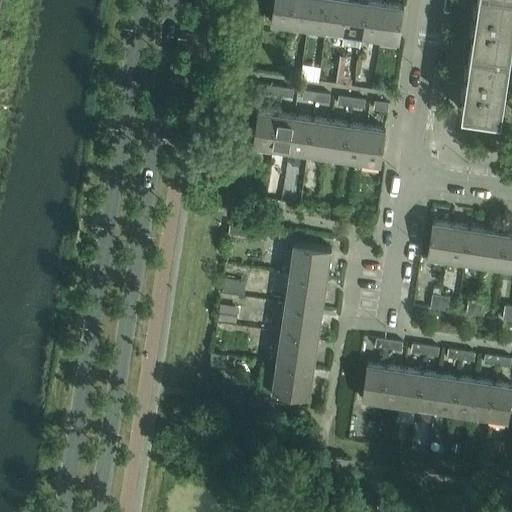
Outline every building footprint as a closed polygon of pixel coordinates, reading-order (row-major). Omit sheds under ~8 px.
[(274,0),(271,22),(290,25),(293,0),(274,0)] [(311,0),(293,0),(290,25),(307,27),(311,0)] [(330,0),(311,0),(307,27),(326,30),(330,0)] [(348,0),(330,0),(326,30),(344,33),(348,0)] [(367,0),(348,0),(344,33),(362,35),(367,0)] [(386,3),(368,0),(367,0),(362,35),(380,38),(386,3)] [(511,0),(477,0),(476,12),(471,49),(510,54),(511,42),(511,0)] [(404,5),(386,3),(380,38),(399,41),(404,5)] [(471,49),(467,74),(462,110),(501,116),(510,54),(471,49)] [(341,56),(337,84),(353,86),(354,80),(345,78),(348,57),(341,56)] [(281,86),(268,84),(266,93),(279,95),(281,86)] [(294,88),(281,86),(279,95),(293,97),(294,88)] [(317,91),(304,89),(303,98),(316,100),(317,91)] [(330,93),(317,91),(316,100),(329,102),(330,93)] [(353,97),(339,95),(338,103),(352,105),(353,97)] [(366,99),(353,97),(352,105),(365,107),(366,99)] [(390,102),(375,100),(374,109),(388,111),(390,102)] [(253,145),(271,147),(277,112),(258,109),(253,145)] [(295,114),(277,112),(271,147),(289,150),(295,114)] [(313,117),(295,114),(289,150),(307,153),(313,117)] [(331,120),(313,117),(307,153),(326,155),(331,120)] [(349,122),(331,120),(326,155),(344,158),(349,122)] [(367,125),(349,122),(344,158),(362,161),(367,125)] [(386,128),(367,125),(362,161),(381,164),(386,128)] [(288,186),(286,200),(301,202),(303,188),(288,186)] [(452,223),(433,220),(428,256),(447,258),(452,223)] [(231,223),(229,233),(265,239),(267,229),(231,223)] [(471,226),(452,223),(447,258),(465,261),(471,226)] [(488,228),(471,226),(465,261),(483,264),(488,228)] [(507,231),(488,228),(483,264),(501,267),(507,231)] [(511,231),(507,231),(501,267),(511,268),(511,231)] [(294,242),(290,272),(328,277),(332,247),(294,242)] [(328,277),(290,272),(286,302),(323,307),(328,277)] [(433,293),(431,307),(439,308),(442,294),(433,293)] [(450,296),(442,294),(439,308),(448,309),(450,296)] [(469,299),(467,312),(476,313),(478,300),(469,299)] [(478,300),(476,313),(484,315),(486,301),(478,300)] [(323,307),(286,302),(281,331),(319,337),(323,307)] [(511,304),(505,304),(503,317),(511,318),(511,304)] [(319,337),(281,331),(277,361),(314,367),(319,337)] [(390,339),(377,337),(376,346),(389,348),(390,339)] [(404,341),(390,339),(389,348),(402,350),(404,341)] [(427,344),(413,342),(412,351),(426,353),(427,344)] [(427,344),(426,353),(438,355),(440,346),(427,344)] [(462,350),(449,348),(448,356),(461,358),(462,350)] [(476,352),(462,350),(461,358),(474,360),(476,352)] [(499,355),(485,353),(484,362),(497,364),(499,355)] [(511,357),(499,355),(497,364),(511,366),(511,357)] [(314,367),(277,361),(272,390),(310,396),(314,367)] [(362,398),(382,400),(387,365),(368,362),(362,398)] [(405,367),(387,365),(382,400),(399,403),(405,367)] [(423,370),(405,367),(399,403),(418,406),(423,370)] [(441,373),(423,370),(418,406),(436,408),(441,373)] [(458,375),(441,373),(436,408),(453,411),(458,375)] [(477,378),(458,375),(453,411),(472,414),(477,378)] [(495,381),(477,378),(472,414),(490,417),(495,381)] [(511,393),(511,383),(495,381),(490,417),(508,419),(511,393)] [(453,442),(452,450),(460,451),(461,443),(453,442)]
